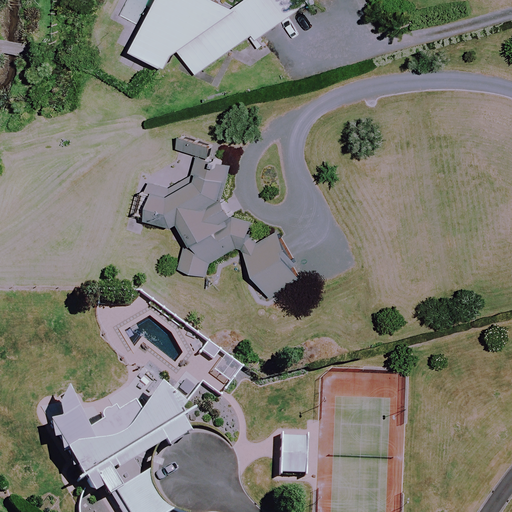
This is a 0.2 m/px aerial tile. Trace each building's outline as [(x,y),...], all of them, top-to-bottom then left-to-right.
[(164,0),(139,50),(172,67),(181,49),(199,75),(253,37),(257,42),(309,5),(305,0),(248,0),(238,7),(225,0),(164,0)] [(200,156),(193,178),(174,189),(153,182),(142,214),(186,229),(191,238),(180,268),(209,278),(214,263),(243,247),(271,298),(307,278),(284,235),(256,250),(226,198),(236,168),(200,156)] [(224,350),(208,340),(201,353),(216,362),(224,350)] [(110,504),(114,501),(120,511),(172,511),(175,510),(172,509),(170,507),(167,505),(165,503),(162,501),(160,498),(158,496),(156,493),(155,490),(154,487),(152,484),(152,481),(151,478),(150,475),(150,472),(123,488),(115,473),(166,443),(169,449),(193,436),(178,411),(183,408),(161,386),(140,413),(134,402),(102,412),(99,425),(87,429),(73,391),(72,391),(70,391),(69,392),(67,393),(66,393),(65,394),(64,395),(63,397),(62,398),(61,399),(61,400),(60,402),(60,403),(60,405),(60,406),(61,420),(50,421),(52,442),(59,442),(61,457),(69,457),(70,470),(79,471),(83,478),(76,482),(79,487),(86,483),(94,497),(103,492),(110,504)] [(310,431),(280,431),(279,480),(310,480),(310,431)]
